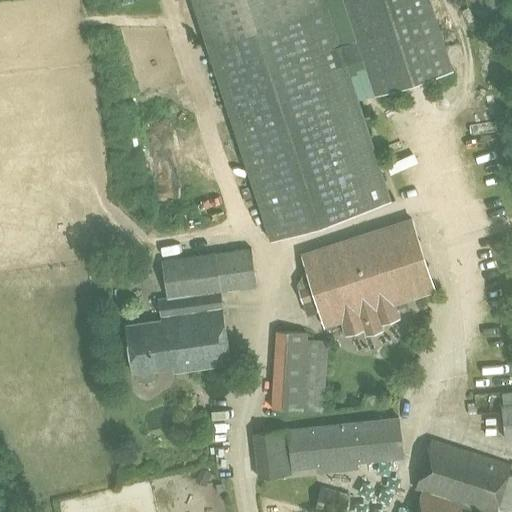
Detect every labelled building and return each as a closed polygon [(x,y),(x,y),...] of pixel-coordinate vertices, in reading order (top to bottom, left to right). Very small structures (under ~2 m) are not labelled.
[(192,0),(271,240),(391,201),(357,97),(375,91),(376,92),(453,67),(430,0),(192,0)] [(342,320),(346,333),(400,316),(396,302),(435,290),(412,217),(303,252),(308,269),(298,285),(308,316),(322,312),(326,325),(342,320)] [(162,318),(127,324),(135,373),(136,372),(138,382),(155,379),(154,370),(174,367),(174,371),(231,362),(223,309),(221,290),(257,284),(252,247),(163,260),(169,296),(159,298),(162,318)] [(509,273),(508,261),(491,262),(492,275),(509,273)] [(272,407),(322,410),(327,340),(307,339),(307,331),(277,329),(272,407)] [(503,404),(506,438),(511,437),(511,390),(503,391),(504,404),(503,404)] [(223,402),(211,405),(214,417),(226,414),(223,402)] [(467,435),(477,434),(475,415),(464,417),(467,435)] [(288,428),(292,468),(404,456),(400,416),(288,428)] [(254,432),(259,476),(291,472),(286,428),(254,432)] [(473,511),(471,511),(473,505),(493,511),(496,511),(499,503),(511,507),(511,472),(509,472),(511,464),(431,438),(416,487),(422,489),(415,511),(473,511)] [(196,480),(206,485),(212,472),(203,467),(196,480)] [(315,510),(322,511),(345,511),(350,494),(322,486),(315,510)]
